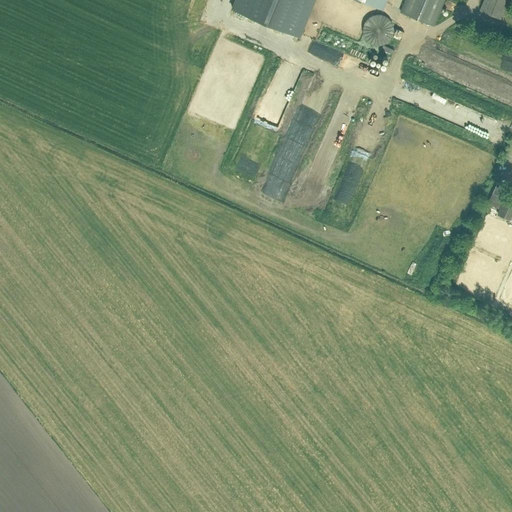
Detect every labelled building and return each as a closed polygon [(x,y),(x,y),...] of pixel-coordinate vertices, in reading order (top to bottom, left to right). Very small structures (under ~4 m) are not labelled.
[(234,0),(231,9),(300,37),(314,0),(234,0)] [(360,0),(381,8),(384,0),(360,0)] [(442,0),(408,0),(403,13),(432,25),(442,0)] [(485,0),(481,11),(501,19),(508,0),(485,0)] [(363,27),(363,28),(363,31),(363,32),(363,34),(364,36),(364,37),(365,38),(366,40),(367,41),(369,42),(372,44),(374,45),(376,45),(378,45),(381,45),(382,44),(384,44),(386,43),(387,42),(388,41),(390,40),(391,38),(392,36),(393,33),(393,31),(393,30),(393,29),(393,27),(393,26),(392,24),(391,23),(391,21),(390,20),(388,19),(387,18),(386,17),(384,16),(382,15),(381,15),(379,15),(376,15),(375,15),(372,16),(371,16),(369,17),(368,18),(366,20),(365,22),(364,24),(363,25),(363,27)] [(511,196),(505,193),(496,213),(509,219),(511,213),(511,196)]
